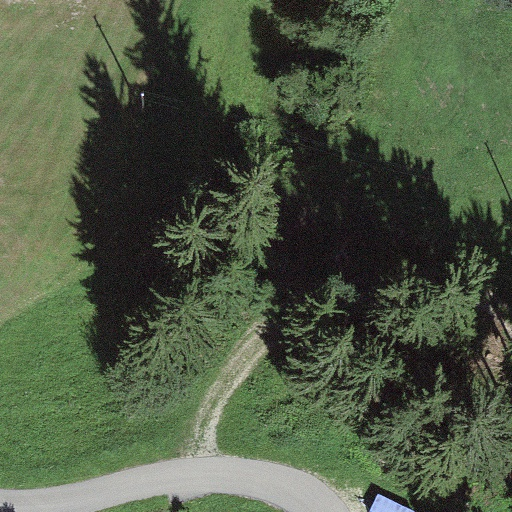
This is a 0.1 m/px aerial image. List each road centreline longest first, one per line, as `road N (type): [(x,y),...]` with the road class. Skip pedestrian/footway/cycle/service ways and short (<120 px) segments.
road 1 (track): [(195,473),(235,375),(308,304),(375,277),(424,278),(486,295),(511,320)]
road 2 (track): [(0,503),(66,500),(195,473),(291,488),(324,511)]
